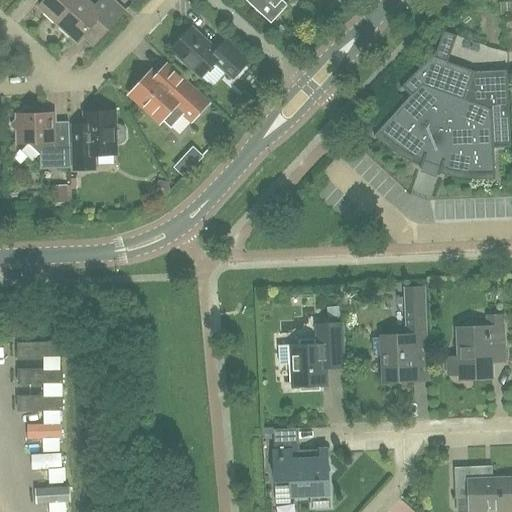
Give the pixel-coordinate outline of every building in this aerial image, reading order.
[(58,24),(80,0),(45,0),(39,6),(58,24)] [(77,42),(82,37),(92,47),(104,34),(125,11),(112,0),(101,0),(95,7),(87,0),(80,0),(58,24),(77,42)] [(250,0),(248,3),(271,23),(288,5),(282,0),(250,0)] [(216,51),(192,28),(172,50),(201,77),(215,62),(233,78),(249,61),(226,40),(216,51)] [(468,39),(456,34),(452,45),(464,50),(468,39)] [(173,90),(152,71),(130,95),(160,122),(175,106),(192,121),(209,103),(183,79),(173,90)] [(511,147),(507,71),(473,72),(463,100),(456,97),(432,165),(440,168),(446,169),(451,170),(462,172),(468,173),(479,174),(485,174),(494,174),(493,148),(511,147)] [(432,165),(456,97),(421,84),(379,131),(385,137),(391,143),(398,148),(401,150),(405,152),(416,158),(421,160),(432,165)] [(253,100),(252,100),(245,93),(232,107),(240,114),(253,100)] [(35,114),(35,108),(25,109),(20,115),(17,115),(17,117),(11,123),(11,127),(18,133),(18,143),(29,143),(55,168),(70,168),(69,122),(55,123),(55,114),(35,114)] [(116,125),(115,112),(84,113),(85,143),(73,144),(74,170),(95,169),(95,155),(117,154),(117,145),(121,145),(124,143),(126,139),(126,130),(124,126),(120,125),(116,125)] [(174,168),(183,177),(184,178),(193,169),(182,159),(174,168)] [(67,185),(53,186),(54,203),(68,203),(67,185)] [(327,308),(327,318),(340,318),(339,307),(327,308)] [(385,381),(414,380),(427,379),(427,362),(425,320),(424,307),(413,307),(414,320),(407,320),(408,336),(383,337),(383,338),(373,338),(374,356),(384,356),(385,381)] [(492,377),(491,355),(504,354),(502,316),(487,317),(488,326),(460,327),(460,330),(458,330),(459,357),(447,357),(448,376),(460,375),(460,378),(492,377)] [(345,368),(344,350),(343,323),(315,324),(316,345),(292,346),(278,346),(279,366),(293,365),(294,388),(326,387),(325,369),(345,368)] [(76,335),(75,325),(51,326),(52,336),(76,335)] [(45,344),(11,346),(12,356),(46,354),(45,344)] [(47,368),(13,370),(13,385),(48,383),(47,368)] [(51,397),(19,399),(20,410),(52,408),(51,397)] [(25,437),(26,448),(60,446),(59,435),(25,437)] [(291,504),(291,498),(310,497),(311,510),(331,509),(331,497),(330,497),(327,449),(274,451),(275,482),(276,504),(291,504)] [(29,462),(30,476),(62,474),(61,460),(29,462)] [(511,511),(511,478),(485,480),(485,466),(454,468),(455,500),(470,500),(470,511),(511,511)] [(31,502),(32,511),(65,511),(65,500),(31,502)]
